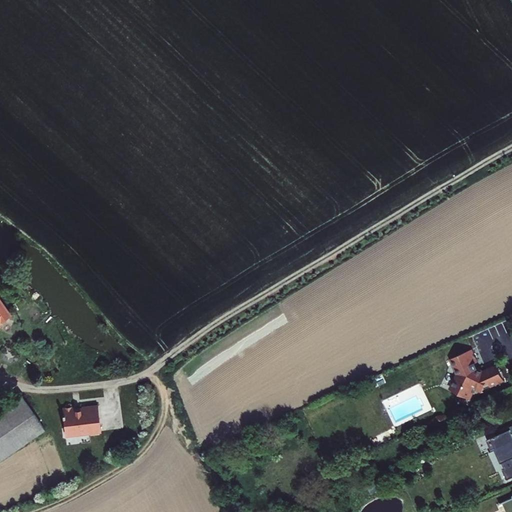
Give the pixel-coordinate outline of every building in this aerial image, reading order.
[(0,320),(10,314),(0,299),(0,320)] [(449,388),(469,398),(473,392),(472,390),(476,389),(478,386),(483,389),(484,386),(490,384),(490,385),(504,379),(497,363),(484,369),(480,368),(478,367),(476,361),(477,361),(471,348),(450,358),(457,374),(455,375),(449,388)] [(0,407),(0,456),(31,437),(42,430),(20,395),(0,407)] [(60,411),(62,438),(98,435),(95,409),(79,410),(79,413),(75,413),(72,413),(71,410),(60,411)] [(494,448),(500,462),(511,456),(511,433),(511,432),(508,426),(499,430),(500,432),(485,439),(490,450),(494,448)] [(501,469),(505,479),(511,475),(511,456),(500,462),(503,468),(501,469)] [(511,511),(511,496),(503,501),(507,511),(511,511)]
